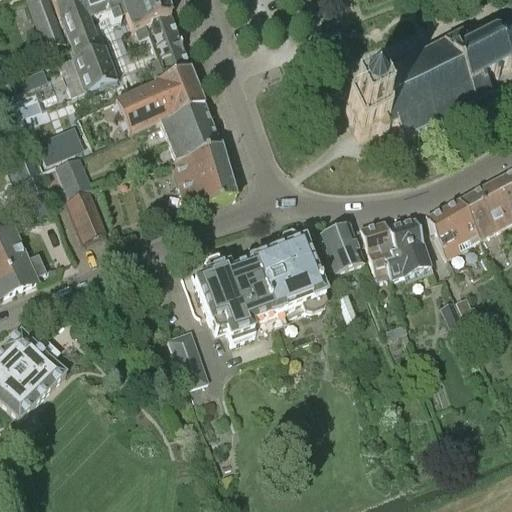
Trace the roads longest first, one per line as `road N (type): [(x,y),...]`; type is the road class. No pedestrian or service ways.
road 1 (tertiary): [(0,317),(273,200)]
road 2 (tertiary): [(273,200),(399,214),(511,167)]
road 3 (residential): [(273,200),(202,0)]
